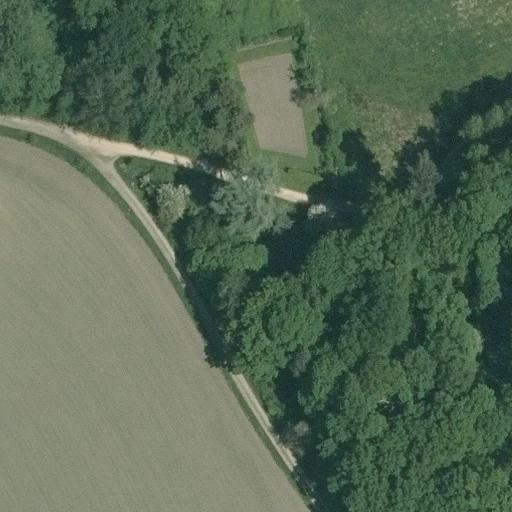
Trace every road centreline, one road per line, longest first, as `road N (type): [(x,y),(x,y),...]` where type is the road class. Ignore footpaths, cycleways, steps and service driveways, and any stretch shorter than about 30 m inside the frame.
road 1 (track): [(329,511),(247,394),(156,230),(69,136)]
road 2 (track): [(69,136),(174,158),(320,205),(412,203)]
